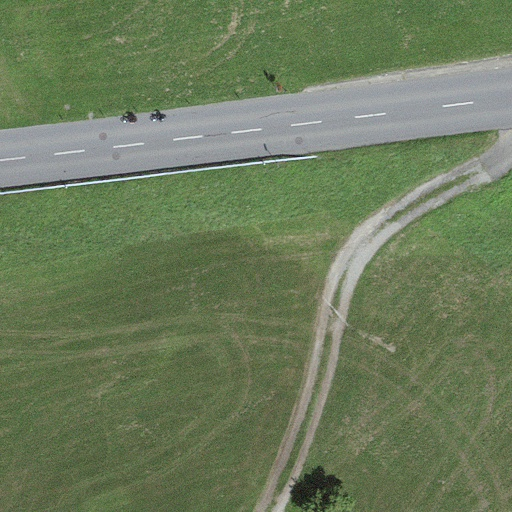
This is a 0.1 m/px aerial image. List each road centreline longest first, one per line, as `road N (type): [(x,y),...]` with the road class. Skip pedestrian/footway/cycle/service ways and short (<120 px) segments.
road 1 (secondary): [(0,160),(511,97)]
road 2 (track): [(511,150),(397,220),(352,260),(273,511)]
